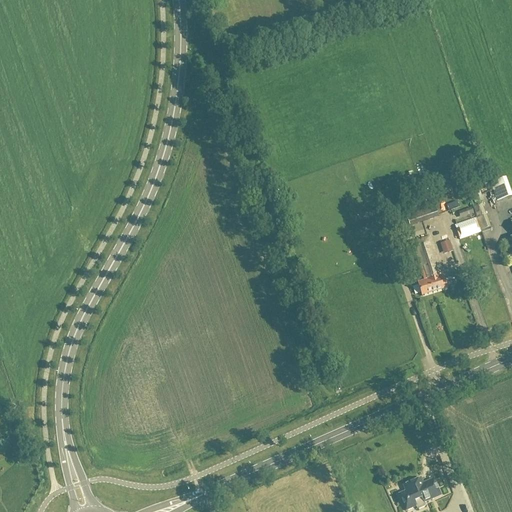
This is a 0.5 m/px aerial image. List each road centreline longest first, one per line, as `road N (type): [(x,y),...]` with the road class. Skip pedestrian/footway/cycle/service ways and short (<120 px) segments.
road 1 (tertiary): [(82,511),(60,436),(61,371),(167,137),(177,0)]
road 2 (secondary): [(165,511),(511,358)]
